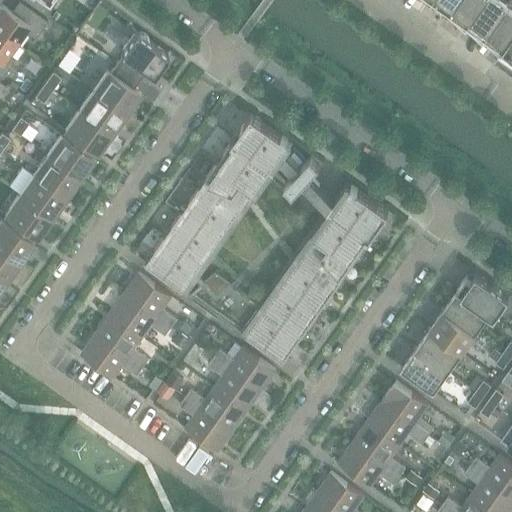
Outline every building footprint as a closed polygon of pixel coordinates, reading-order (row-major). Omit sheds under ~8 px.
[(51,0),(26,0),(46,14),(54,2),(51,0)] [(436,0),(450,9),(456,0),(436,0)] [(467,22),(483,0),(456,0),(450,9),(467,22)] [(485,35),(509,0),(508,0),(507,3),(503,0),(483,0),(467,22),(485,35)] [(502,47),(511,33),(511,0),(509,0),(485,35),(502,47)] [(0,30),(15,42),(23,31),(35,36),(47,20),(22,2),(14,13),(0,2),(0,30)] [(76,32),(88,41),(96,30),(84,21),(76,32)] [(116,61),(139,78),(146,69),(152,73),(167,53),(135,29),(120,50),(123,52),(116,61)] [(7,52),(15,42),(0,30),(0,75),(2,76),(14,60),(7,52)] [(511,33),(502,47),(511,53),(511,33)] [(133,87),(139,78),(116,61),(110,71),(107,68),(92,88),(125,112),(139,92),(133,87)] [(43,83),(52,89),(61,77),(52,70),(43,83)] [(43,101),(52,89),(43,83),(35,95),(43,101)] [(111,131),(125,112),(92,88),(78,108),(111,131)] [(97,151),(111,131),(78,108),(64,128),(97,151)] [(251,112),(145,261),(182,287),(288,138),(251,112)] [(11,128),(19,134),(28,122),(20,116),(11,128)] [(0,132),(0,149),(1,150),(9,138),(1,132),(0,132)] [(46,153),(79,177),(93,156),(60,133),(46,153)] [(297,150),(279,167),(288,176),(284,180),(293,189),(302,180),(313,191),(318,183),(309,173),(318,164),(310,155),(306,159),(297,150)] [(65,196),(79,177),(46,153),(32,173),(65,196)] [(51,216),(65,196),(32,173),(18,192),(51,216)] [(189,292),(282,358),(388,209),(351,183),(264,305),(214,270),(190,291),(189,292)] [(37,236),(51,216),(18,192),(4,212),(37,236)] [(0,217),(0,247),(19,261),(33,241),(0,217)] [(0,276),(5,280),(19,261),(0,247),(0,276)] [(123,291),(170,325),(176,316),(162,306),(171,294),(138,270),(123,291)] [(456,288),(494,315),(508,295),(475,272),(471,278),(466,275),(456,288)] [(494,316),(494,315),(456,288),(442,308),(475,331),(489,312),(494,316)] [(165,333),(170,325),(123,291),(109,311),(142,335),(150,323),(165,333)] [(461,351),(475,331),(442,308),(428,327),(461,351)] [(134,346),(142,335),(109,311),(95,331),(142,365),(148,356),(134,346)] [(447,370),(461,351),(428,327),(415,347),(447,370)] [(136,373),(142,365),(95,331),(80,352),(113,375),(122,363),(136,373)] [(503,350),(510,356),(511,353),(511,340),(510,340),(503,350)] [(213,355),(260,389),(275,368),(242,344),(233,357),(219,347),(213,355)] [(433,390),(447,370),(415,347),(400,367),(433,390)] [(503,367),(510,356),(503,350),(495,361),(503,367)] [(246,409),(260,389),(213,355),(207,363),(221,374),(213,385),(246,409)] [(467,384),(483,395),(490,384),(475,374),(467,384)] [(155,390),(166,399),(174,388),(162,379),(155,390)] [(380,400),(427,434),(434,425),(419,415),(428,403),(395,379),(380,400)] [(475,406),(483,395),(467,384),(475,390),(467,401),(475,406)] [(232,429),(246,409),(213,385),(205,397),(190,387),(185,395),(232,429)] [(488,399),(495,404),(503,393),(495,388),(488,399)] [(217,449),(232,429),(185,395),(178,403),(193,414),(184,426),(217,449)] [(488,415),(495,404),(488,399),(480,410),(488,415)] [(422,442),(427,434),(380,400),(366,420),(399,443),(407,432),(422,442)] [(391,455),(399,443),(366,420),(352,440),(399,473),(405,465),(391,455)] [(393,482),(399,473),(352,440),(337,460),(370,484),(379,472),(393,482)] [(469,463),(511,493),(511,462),(499,453),(490,465),(476,455),(469,463)] [(506,511),(511,503),(511,493),(469,463),(459,456),(454,464),(464,472),(478,482),(470,493),(495,511),(506,511)] [(315,491),(345,511),(363,511),(355,506),(363,494),(330,470),(315,491)] [(345,511),(315,491),(301,511),(303,511),(345,511)] [(453,511),(495,511),(470,493),(461,505),(447,495),(441,503),(453,511)] [(453,511),(441,503),(435,511),(453,511)]
